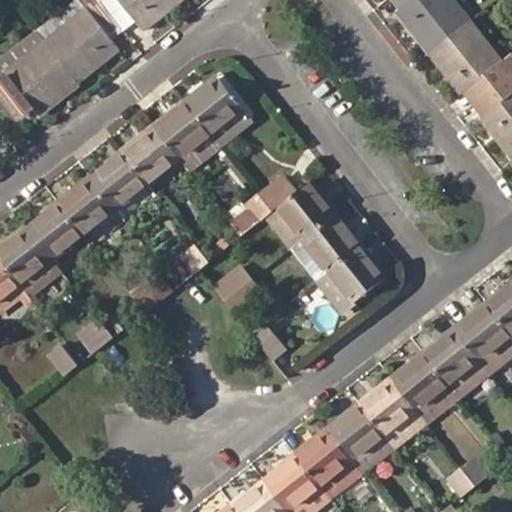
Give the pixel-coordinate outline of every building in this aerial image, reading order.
[(94,0),(74,0),(36,30),(44,40),(94,0)] [(78,84),(120,51),(112,40),(124,30),(100,0),(94,0),(44,40),(78,84)] [(144,32),(182,0),(100,0),(124,30),(135,21),(144,32)] [(397,11),(430,52),(473,18),(468,12),(458,0),(406,0),(408,1),(397,11)] [(430,52),(458,87),(462,93),(473,84),(482,96),(511,72),(511,53),(506,60),(473,18),(430,52)] [(36,30),(25,38),(0,57),(0,75),(44,40),(36,30)] [(38,116),(78,84),(44,40),(0,75),(0,95),(15,116),(29,105),(33,110),(38,116)] [(491,107),(481,116),(511,156),(511,72),(482,96),(491,107)] [(201,87),(204,92),(222,78),(219,74),(201,87)] [(201,87),(187,97),(185,99),(208,129),(213,136),(246,110),(222,78),(204,92),(201,87)] [(473,84),(462,93),(471,105),(482,96),(473,84)] [(482,96),(471,105),(481,116),(491,107),(482,96)] [(182,161),(213,136),(208,129),(185,99),(184,100),(170,111),(174,116),(157,129),(182,161)] [(15,116),(19,121),(33,110),(29,105),(15,116)] [(213,136),(222,147),(255,121),(246,110),(213,136)] [(170,111),(153,124),(157,129),(174,116),(170,111)] [(157,129),(153,124),(137,136),(141,142),(157,129)] [(141,142),(137,136),(121,149),(149,186),(182,161),(157,129),(141,142)] [(119,210),(149,186),(121,149),(119,150),(105,161),(110,166),(94,178),(119,210)] [(110,166),(105,161),(90,173),(94,178),(110,166)] [(94,178),(90,173),(73,186),(76,191),(94,178)] [(76,191),(73,186),(56,199),(86,236),(119,210),(94,178),(76,191)] [(303,239),(336,213),(323,197),(326,194),(314,179),(305,186),(290,197),(273,211),(265,217),(291,248),(303,239)] [(273,211),(290,197),(277,181),(259,195),(273,211)] [(336,213),(340,210),(326,194),(323,197),(336,213)] [(265,217),(273,211),(259,195),(249,203),(262,220),(265,217)] [(54,261),(86,236),(56,199),(40,211),(44,216),(29,228),(54,261)] [(86,236),(94,247),(127,221),(124,216),(119,210),(86,236)] [(316,241),(335,265),(365,243),(352,227),(349,230),(336,213),(303,239),(309,246),(316,241)] [(64,273),(54,261),(29,228),(11,242),(7,237),(0,242),(0,256),(28,293),(33,299),(64,273)] [(341,311),(347,306),(385,277),(373,261),(377,258),(375,256),(365,243),(335,265),(316,280),(341,311)] [(201,267),(209,261),(197,246),(185,255),(197,270),(201,267)] [(0,314),(28,293),(0,256),(0,314)] [(385,277),(390,273),(377,258),(373,261),(385,277)] [(216,286),(226,299),(254,278),(243,263),(216,286)] [(226,299),(237,313),(264,291),(254,278),(226,299)] [(144,312),(157,302),(143,284),(131,294),(144,312)] [(511,285),(506,291),(503,288),(488,300),(503,318),(511,329),(511,285)] [(473,312),(476,315),(457,330),(467,342),(482,361),(511,337),(511,329),(503,318),(488,300),(473,312)] [(101,345),(113,336),(97,315),(84,324),(101,345)] [(268,353),(282,342),(265,321),(252,331),(268,353)] [(93,352),(101,345),(84,324),(76,330),(93,352)] [(460,398),(491,373),(482,361),(467,342),(457,330),(442,343),(438,338),(422,351),(460,398)] [(491,373),(492,374),(511,357),(511,337),(482,361),(491,373)] [(268,353),(273,358),(286,348),(282,342),(268,353)] [(64,374),(77,364),(61,343),(47,353),(64,374)] [(407,364),(410,367),(394,380),(429,422),(460,398),(422,351),(407,364)] [(377,394),(374,390),(359,401),(373,418),(396,448),(429,422),(394,380),(377,394)] [(365,473),(396,448),(373,418),(359,401),(346,411),(349,416),(331,430),(337,437),(365,473)] [(332,499),(365,473),(337,437),(331,430),(315,443),(311,439),(295,452),(300,458),(332,499)] [(291,511),(315,511),(332,499),(300,458),(295,452),(280,464),(284,467),(266,481),(280,497),(290,511),(291,511)] [(477,485),(489,475),(476,458),(464,468),(477,485)] [(451,479),(463,495),(477,485),(464,468),(451,479)] [(249,495),(246,491),(231,503),(238,511),(289,511),(290,511),(280,497),(266,481),(249,495)] [(238,511),(231,503),(219,511),(238,511)]
